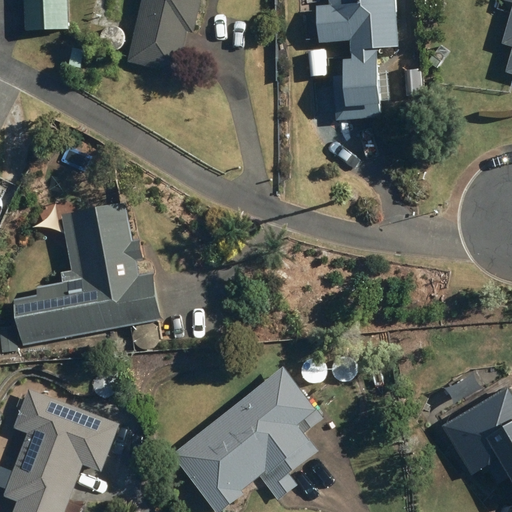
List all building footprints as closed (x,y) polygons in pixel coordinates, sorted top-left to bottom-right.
[(67,28),(65,0),(20,0),(23,30),(67,28)] [(139,0),(125,61),(173,73),(183,31),(190,33),(197,0),(139,0)] [(337,59),(338,75),(332,75),(335,118),(382,115),(381,93),(377,94),(373,47),(394,45),(391,0),(325,0),(326,4),(311,6),(313,42),(347,39),(348,59),(337,59)] [(511,74),(511,0),(500,43),(510,46),(503,72),(511,74)] [(59,215),(69,270),(59,272),(61,283),(35,288),(36,293),(12,298),(21,345),(157,319),(149,272),(136,274),(133,261),(139,260),(136,239),(129,241),(122,202),(59,215)] [(15,326),(0,327),(0,340),(2,353),(18,351),(15,326)] [(157,376),(143,359),(125,373),(140,390),(157,376)] [(303,434),(323,418),(313,406),(312,407),(280,367),(169,456),(213,511),(238,492),(237,490),(256,474),(277,499),(296,484),(287,472),(316,449),(303,434)] [(352,396),(338,376),(316,391),(330,411),(352,396)] [(511,396),(506,386),(441,425),(469,473),(483,465),(493,483),(504,477),(511,490),(511,396)] [(1,497),(15,502),(10,511),(59,511),(79,464),(95,471),(114,423),(30,389),(15,427),(27,432),(1,497)]
